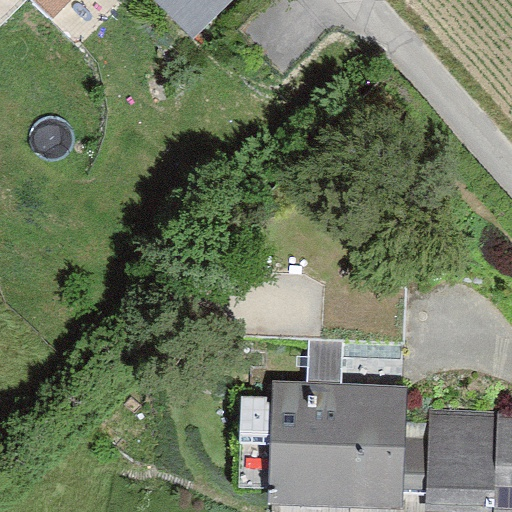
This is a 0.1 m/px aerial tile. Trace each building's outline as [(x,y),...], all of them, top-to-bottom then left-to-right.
[(32,0),(54,20),(73,0),(32,0)] [(232,0),(154,0),(193,39),(232,0)] [(309,383),(275,382),(274,397),(242,396),(240,443),(270,444),(268,506),(404,510),(404,491),(406,438),(408,385),(342,383),(343,342),(310,341),(309,383)] [(511,511),(511,413),(430,411),(429,438),(428,492),(427,511),(511,511)] [(429,438),(406,438),(404,491),(428,492),(429,438)]
